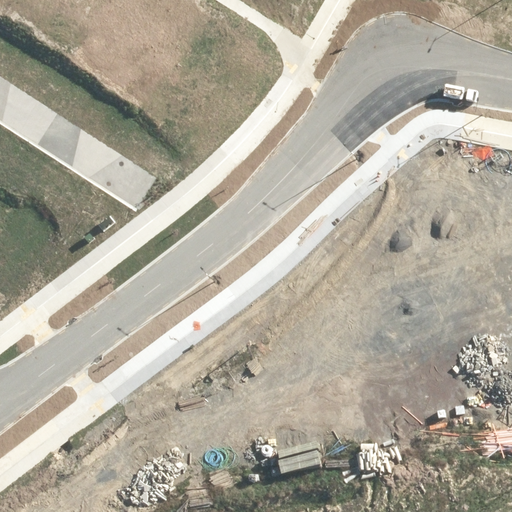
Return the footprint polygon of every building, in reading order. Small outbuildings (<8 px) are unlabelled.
[(0,0),(0,230),(37,230),(28,0),(0,0)] [(100,0),(111,223),(200,219),(191,24),(211,24),(209,0),(100,0)] [(359,217),(349,0),(264,0),(265,13),(241,14),(242,53),(265,52),(273,221),(359,217)] [(511,0),(428,0),(436,211),(511,208),(511,0)] [(326,397),(327,396),(336,406),(335,406),(333,407),(332,407),(330,408),(329,409),(328,410),(327,412),(326,413),(326,415),(326,416),(325,418),(325,419),(326,421),(326,423),(327,424),(327,425),(328,427),(329,428),(331,429),(332,430),(333,430),(335,431),(336,431),(338,431),(340,431),(341,431),(343,431),(344,430),(345,429),(347,428),(348,427),(349,425),(350,424),(350,423),(351,421),(385,389),(300,297),(265,330),(313,381),(311,381),(309,381),(308,382),(306,383),(305,384),(303,385),(302,386),(301,388),(301,390),(300,391),(300,393),(300,395),(300,397),(300,398),(301,400),(302,402),(303,403),(304,404),(305,405),(307,406),(308,407),(310,408),(312,408),(314,408),(315,408),(317,407),(319,407),(320,406),(322,405),(323,404),(324,402),(325,401),(326,399),(326,397)] [(402,511),(446,465),(413,434),(359,491),(381,511),(402,511)]
